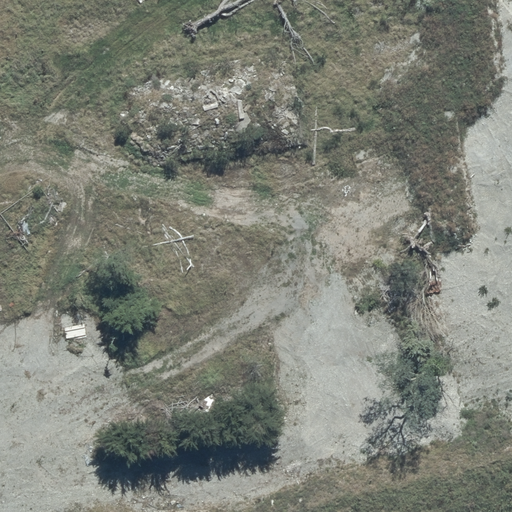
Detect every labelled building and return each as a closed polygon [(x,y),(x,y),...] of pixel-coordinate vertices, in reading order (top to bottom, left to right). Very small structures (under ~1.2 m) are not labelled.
[(325,0),(256,0),(177,14),(182,54),(179,54),(184,97),(152,101),(147,63),(117,66),(114,44),(93,47),(96,70),(75,73),(84,137),(296,109),(289,54),(334,46),(325,0)] [(511,17),(483,23),(482,17),(403,31),(402,21),(375,26),(377,36),(362,39),(373,99),(383,97),(384,103),(361,143),(380,229),(500,198),(489,157),(511,151),(511,17)] [(363,159),(363,157),(362,156),(362,154),(361,153),(360,151),(359,150),(358,149),(357,148),(355,147),(354,146),(352,145),(351,145),(349,144),(347,144),(346,144),(344,144),(343,144),(341,144),(339,145),(338,145),(336,146),(335,147),(334,148),(332,149),(331,150),(330,151),(329,153),(328,154),(328,155),(327,157),(327,159),(326,160),(326,162),(326,163),(326,165),(327,167),(327,168),(327,170),(328,171),(329,173),(330,174),(331,175),(332,177),(333,178),(335,179),(336,179),(338,180),(339,181),(341,181),(342,181),(344,182),(346,182),(347,181),(349,181),(351,181),(352,180),(354,179),(355,179),(356,178),(358,177),(359,175),(360,174),(361,173),(362,171),(362,170),(363,168),(363,167),(364,165),(364,164),(364,162),(364,160),(363,159)] [(262,154),(256,155),(253,155),(251,156),(249,157),(247,158),(245,160),(244,161),(242,163),(240,164),(239,166),(238,168),(237,170),(236,173),(236,175),(235,177),(235,179),(235,182),(235,184),(236,186),(236,188),(237,190),(238,193),(239,194),(241,196),(242,198),(244,200),(245,201),(247,203),(249,204),(251,205),(253,205),(256,206),(258,206),(260,207),(262,207),(265,206),(267,206),(269,205),(271,205),(273,204),(275,203),(277,201),(279,200),(281,198),(282,196),(283,194),(285,192),(286,190),(286,188),(287,186),(287,184),(288,182),(288,179),(287,177),(287,175),(286,172),(286,170),(285,168),(283,166),(282,164),(281,163),(279,161),(277,160),(275,158),(273,157),(271,156),(269,155),(267,155),(265,154),(262,154)] [(350,184),(348,184),(347,185),(346,185),(345,186),(344,186),(343,187),(342,188),(342,189),(341,190),(341,191),(340,192),(340,193),(339,194),(339,195),(339,196),(339,198),(339,199),(339,200),(340,201),(340,202),(341,203),(341,204),(342,205),(343,206),(344,207),(345,208),(347,209),(348,209),(349,210),(350,210),(351,210),(352,210),(353,210),(354,210),(356,210),(357,210),(358,209),(359,209),(360,208),(361,207),(362,207),(362,206),(363,205),(364,204),(364,203),(365,202),(365,201),(366,200),(366,198),(366,197),(366,196),(366,195),(365,194),(365,193),(365,192),(364,191),(364,190),(363,189),(362,188),(361,187),(360,186),(359,186),(358,185),(357,184),(356,184),(355,184),(354,184),(353,184),(352,184),(350,184)] [(46,240),(17,202),(0,214),(0,215),(28,253),(46,240)] [(361,227),(359,227),(357,227),(356,228),(354,228),(353,229),(351,229),(350,230),(349,231),(348,232),(346,233),(345,234),(344,236),(344,237),(343,239),(343,240),(342,242),(342,243),(342,245),(342,246),(342,248),(342,249),(343,251),(343,253),(344,254),(345,255),(346,257),(347,258),(348,259),(349,260),(350,261),(352,262),(353,262),(355,263),(356,263),(358,263),(359,264),(361,264),(363,263),(364,263),(366,263),(367,262),(369,261),(370,261),(371,260),(373,259),(374,257),(375,256),(376,255),(376,254),(377,252),(378,251),(378,249),(378,247),(378,246),(378,244),(378,243),(378,241),(377,240),(377,238),(376,237),(375,235),(374,234),(373,233),(372,232),(371,231),(370,230),(368,229),(367,228),(365,228),(364,227),(362,227),(361,227)] [(255,406),(272,482),(343,467),(334,429),(342,427),(333,389),(255,406)] [(295,511),(293,497),(221,511),(295,511)]
